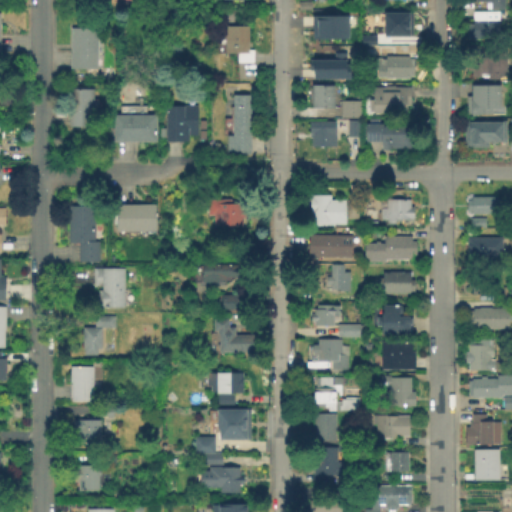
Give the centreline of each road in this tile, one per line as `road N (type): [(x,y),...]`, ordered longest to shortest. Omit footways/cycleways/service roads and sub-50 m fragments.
road 1 (residential): [(39,0),(40,511)]
road 2 (residential): [(278,0),(279,511)]
road 3 (residential): [(435,0),(437,290)]
road 4 (residential): [(511,172),(278,171)]
road 5 (residential): [(175,164),(141,173),(41,174)]
